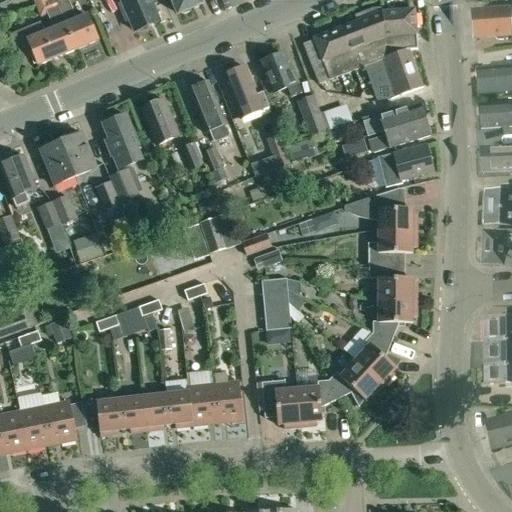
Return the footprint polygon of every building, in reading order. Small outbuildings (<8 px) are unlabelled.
[(38,66),(76,51),(54,0),(32,0),(40,18),(47,15),(54,30),(43,35),(39,25),(13,36),(24,61),(34,57),(38,66)] [(67,0),(54,0),(76,51),(97,42),(87,17),(76,21),(67,0)] [(154,5),(151,0),(121,0),(135,33),(137,32),(140,34),(147,31),(148,28),(158,23),(151,6),(154,5)] [(170,0),(177,15),(181,14),(184,16),(190,13),(191,10),(201,5),(199,0),(170,0)] [(506,38),(511,38),(511,9),(473,12),(475,41),(496,39),(498,42),(504,41),(506,38)] [(381,62),(409,51),(417,51),(414,11),(381,13),(381,17),(369,18),(369,22),(359,26),(357,23),(303,44),(319,86),(381,62)] [(381,74),(384,81),(415,70),(409,51),(381,62),(385,72),(381,74)] [(263,64),(262,65),(274,95),(287,90),(291,99),(302,95),(298,85),(299,85),(293,71),(290,72),(283,55),(273,59),(271,58),(269,59),(266,60),(265,61),(263,64)] [(511,65),(493,67),(493,70),(477,71),(478,95),(511,92),(511,65)] [(264,93),(256,96),(245,68),(223,77),(240,120),(270,108),(264,93)] [(422,89),(415,70),(384,81),(390,100),(422,89)] [(229,134),(226,126),(208,83),(187,92),(205,135),(209,133),(213,142),(229,135),(228,135),(229,134)] [(312,139),(327,133),(314,100),(313,98),(298,104),(312,139)] [(164,101),(141,110),(156,147),(179,138),(164,101)] [(510,105),(479,107),(481,131),(511,128),(511,127),(511,104),(510,105)] [(385,133),(386,137),(425,122),(420,107),(380,119),(380,118),(362,123),(367,138),(385,133)] [(126,116),(102,126),(108,141),(105,143),(111,158),(112,158),(118,172),(143,162),(137,147),(138,147),(126,116)] [(425,122),(386,137),(368,143),(372,155),(390,150),(430,137),(425,122)] [(61,143),(75,178),(97,170),(82,135),(61,143)] [(279,137),(266,142),(278,172),(291,167),(279,137)] [(312,139),(299,144),(285,149),(291,164),(306,159),(318,155),(312,139)] [(346,162),(368,155),(364,141),(342,149),(346,162)] [(54,187),(75,178),(61,143),(40,152),(54,187)] [(194,145),(183,150),(191,172),(203,167),(194,145)] [(425,146),(393,155),(395,165),(386,168),(391,184),(433,173),(425,146)] [(511,148),(481,150),(482,176),(511,174),(511,148)] [(223,170),(214,150),(203,155),(210,175),(223,170)] [(23,158),(0,167),(0,172),(11,200),(12,200),(16,209),(29,204),(25,195),(36,190),(23,158)] [(128,171),(110,179),(120,205),(139,198),(128,171)] [(110,184),(97,190),(106,211),(119,206),(110,184)] [(378,233),(416,233),(416,216),(412,216),(412,210),(398,210),(398,191),(397,190),(348,206),(348,213),(355,217),(359,218),(367,221),(371,221),(376,222),(378,222),(378,233)] [(503,228),(511,227),(511,190),(502,190),(502,195),(485,195),(484,228),(503,228)] [(67,198),(53,204),(61,225),(76,219),(67,198)] [(51,204),(38,210),(46,230),(60,226),(51,204)] [(215,220),(215,221),(226,252),(240,248),(230,215),(215,220)] [(20,240),(11,217),(0,220),(0,239),(3,247),(20,240)] [(226,252),(215,221),(199,227),(209,258),(226,252)] [(511,227),(503,228),(503,236),(484,235),(484,240),(480,240),(479,261),(483,261),(483,266),(510,267),(511,265),(511,227)] [(368,267),(398,267),(398,255),(412,255),(412,249),(416,249),(416,233),(378,233),(378,244),(368,244),(368,267)] [(243,243),(248,257),(273,248),(268,234),(243,243)] [(75,252),(79,264),(102,256),(97,244),(75,252)] [(398,267),(368,267),(368,280),(378,280),(377,305),(416,305),(416,286),(412,286),(412,280),(398,280),(398,267)] [(286,280),(261,283),(262,295),(287,293),(286,280)] [(204,285),(194,289),(197,299),(207,295),(204,285)] [(194,289),(184,292),(187,302),(197,299),(194,289)] [(262,295),(263,305),(263,307),(288,305),(287,293),(262,295)] [(148,305),(152,315),(162,311),(158,302),(148,305)] [(0,340),(37,327),(29,304),(8,312),(10,317),(0,321),(0,340)] [(148,305),(138,309),(142,318),(152,315),(148,305)] [(288,305),(263,307),(264,320),(289,317),(288,305)] [(372,335),(391,342),(398,325),(412,325),(412,319),(416,319),(416,305),(377,305),(378,323),(372,323),(372,335)] [(115,317),(105,321),(109,330),(119,327),(115,317)] [(289,317),(264,320),(265,332),(291,330),(289,317)] [(49,325),(53,335),(56,344),(71,338),(64,320),(64,319),(49,325)] [(105,321),(95,324),(99,334),(109,330),(105,321)] [(511,321),(487,322),(487,344),(511,344),(511,321)] [(172,350),(169,330),(159,331),(161,351),(172,350)] [(279,344),(292,343),(291,330),(278,331),(265,332),(267,345),(279,344)] [(37,332),(27,336),(31,346),(41,342),(37,332)] [(391,342),(372,335),(364,343),(368,347),(354,362),(379,385),(401,363),(386,357),(391,342)] [(27,336),(17,340),(21,349),(31,346),(27,336)] [(511,344),(487,344),(487,365),(511,367),(511,344)] [(379,385),(354,362),(340,377),(336,374),(328,382),(337,401),(352,394),(359,407),(379,385)] [(511,367),(487,365),(488,386),(511,385),(511,367)] [(284,431),(300,429),(296,390),(285,391),(284,382),(261,384),(264,414),(276,413),(277,427),(283,426),(284,431)] [(317,389),(296,390),(300,429),(316,428),(316,423),(322,423),(320,409),(337,401),(328,382),(317,383),(317,389)] [(212,386),(217,425),(243,422),(238,383),(212,386)] [(191,428),(217,425),(212,386),(187,388),(187,393),(191,428)] [(165,396),(168,426),(175,426),(175,430),(191,428),(187,393),(165,396)] [(165,396),(142,398),(146,433),(163,431),(162,427),(168,426),(165,396)] [(142,398),(120,401),(123,431),(129,431),(130,435),(146,433),(142,398)] [(123,431),(120,401),(96,403),(100,438),(117,436),(117,432),(123,431)] [(44,408),(51,447),(76,442),(69,403),(44,408)] [(51,447),(44,408),(19,413),(26,452),(51,447)] [(0,416),(0,450),(1,457),(26,452),(19,413),(0,416)] [(511,417),(487,423),(493,451),(511,446),(511,417)]
